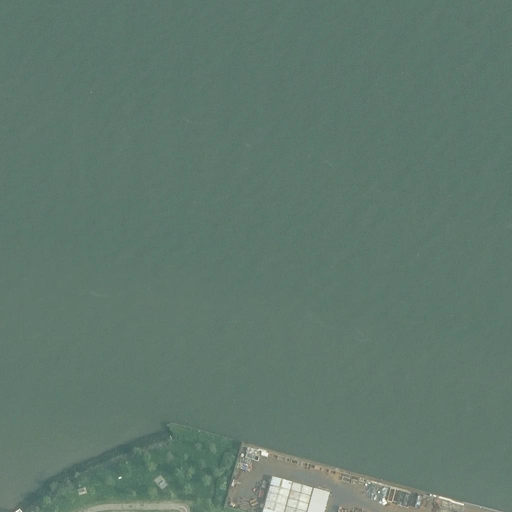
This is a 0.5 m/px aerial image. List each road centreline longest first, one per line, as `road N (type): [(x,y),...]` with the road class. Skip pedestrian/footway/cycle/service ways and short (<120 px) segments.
road 1 (motorway): [(162,511),(0,280)]
road 2 (motorway): [(121,511),(0,341)]
